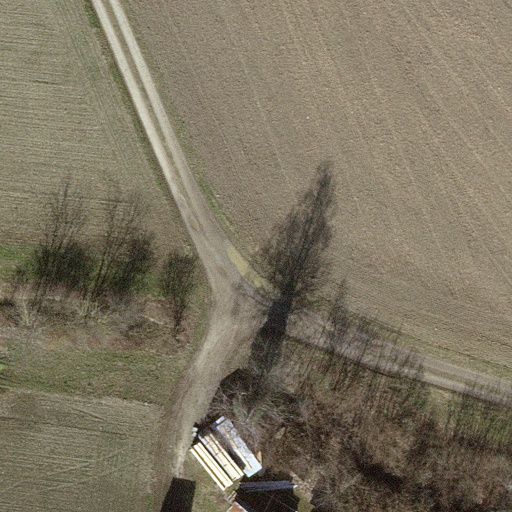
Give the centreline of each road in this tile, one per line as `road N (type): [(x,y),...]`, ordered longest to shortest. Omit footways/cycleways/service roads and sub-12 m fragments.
road 1 (track): [(112,0),(229,262),(285,295),(511,369)]
road 2 (track): [(261,280),(204,423),(280,482),(337,511)]
